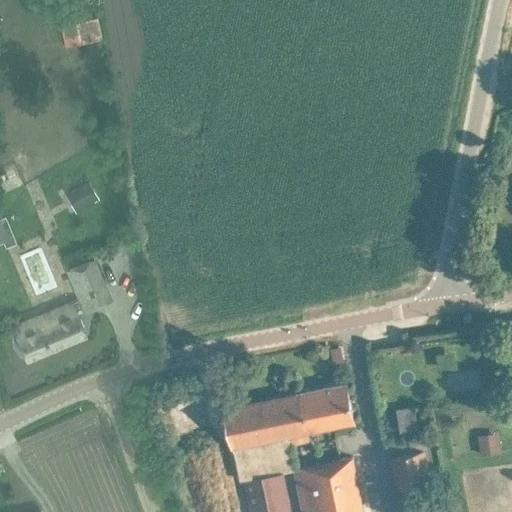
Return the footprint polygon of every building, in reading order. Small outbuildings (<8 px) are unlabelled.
[(71,192),(83,211),(100,201),(89,182),(71,192)] [(0,258),(11,257),(8,235),(0,236),(0,258)] [(14,327),(19,338),(21,342),(19,345),(22,352),(25,353),(27,357),(84,334),(82,329),(84,326),(81,319),(77,318),(75,312),(108,298),(92,261),(70,270),(82,298),(68,304),(14,327)] [(364,298),(364,282),(320,281),(320,297),(364,298)] [(23,372),(84,354),(81,343),(20,361),(23,372)] [(280,511),(273,472),(295,468),(296,467),(289,435),(355,421),(347,382),(225,407),(240,479),(244,478),(251,511),(280,511)] [(481,436),(484,456),(505,453),(502,434),(481,436)] [(392,454),(399,488),(413,485),(430,481),(423,448),(392,454)] [(364,511),(353,455),(296,467),(295,468),(303,511),(364,511)] [(399,488),(392,490),(396,511),(419,511),(413,485),(399,488)]
